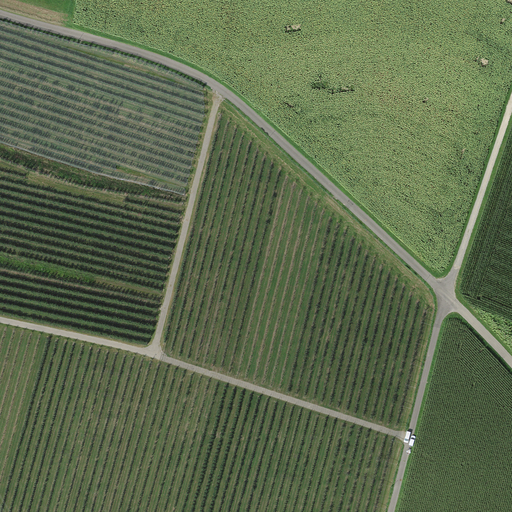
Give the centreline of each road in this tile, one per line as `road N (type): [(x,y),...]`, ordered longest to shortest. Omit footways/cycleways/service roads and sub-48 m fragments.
road 1 (track): [(447,294),(221,89),(150,55),(0,15)]
road 2 (track): [(0,319),(145,351),(155,346),(221,89)]
road 3 (track): [(145,351),(411,438)]
road 4 (track): [(447,294),(391,511)]
road 5 (track): [(447,294),(511,98)]
